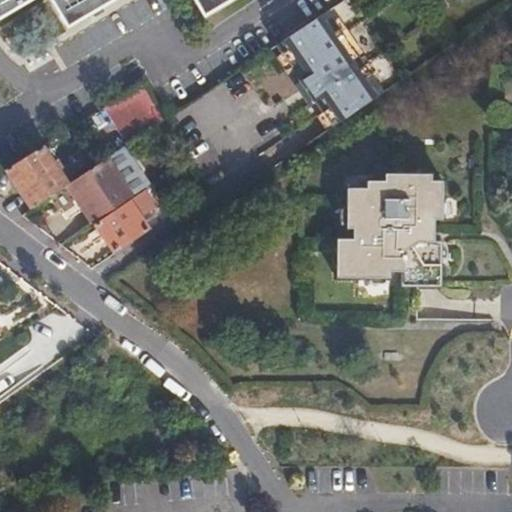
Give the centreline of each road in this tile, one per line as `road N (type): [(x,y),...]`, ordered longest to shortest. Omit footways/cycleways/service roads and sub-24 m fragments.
road 1 (residential): [(0,229),(182,366),(286,511)]
road 2 (unknown): [(81,290),(232,182),(229,152),(198,111)]
